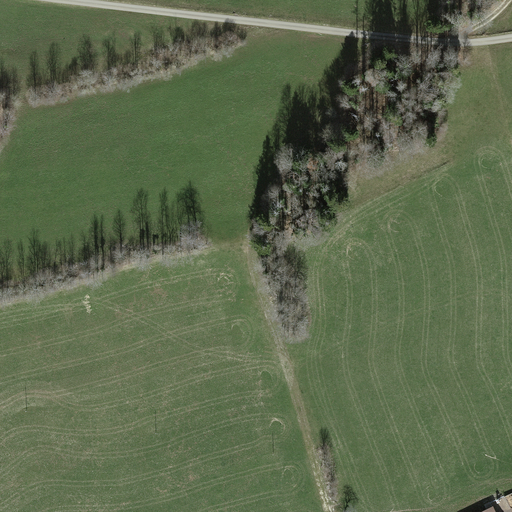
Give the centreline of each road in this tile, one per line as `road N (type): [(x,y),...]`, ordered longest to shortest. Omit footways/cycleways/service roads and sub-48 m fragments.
road 1 (track): [(327,511),(282,340),(256,281),(257,241),(290,194),(450,39),(504,0)]
road 2 (unclassified): [(53,0),(364,37),(511,38)]
